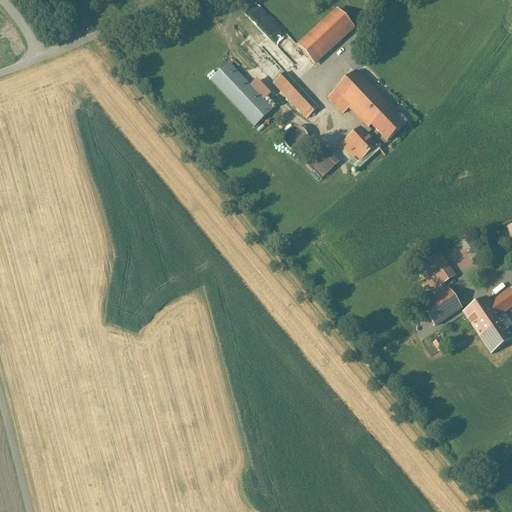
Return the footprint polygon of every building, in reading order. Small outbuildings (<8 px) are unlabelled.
[(245,14),(283,53),(295,41),(257,3),(245,14)] [(337,10),(297,47),(314,65),(353,29),(337,10)] [(271,111),(228,65),(211,81),(254,127),(271,111)] [(390,108),(355,72),(355,73),(334,92),(349,108),(364,124),(368,128),(371,125),(387,111),(390,108)] [(300,90),(284,73),(273,84),(289,101),(300,90)] [(318,109),(300,90),(289,101),(307,119),(318,109)] [(349,108),(334,92),(328,98),(343,114),(349,108)] [(395,120),(387,111),(371,125),(387,142),(407,123),(400,116),(395,120)] [(368,128),(364,124),(359,128),(366,135),(371,131),(368,128)] [(290,130),(288,131),(287,132),(286,133),(285,135),(284,136),(283,138),(283,139),(283,141),(283,143),(283,144),(284,146),(285,148),(286,149),(287,150),(289,151),(290,152),(292,153),(294,153),(297,153),(299,153),(301,152),(303,151),(305,149),(306,147),(307,145),(308,144),(308,143),(308,141),(308,138),(307,137),(307,135),(306,134),(305,132),(303,131),(302,130),(300,129),(297,129),(295,128),(293,129),(292,129),(290,130)] [(359,128),(341,145),(358,164),(359,162),(376,147),(366,135),(359,128)] [(324,147),(307,162),(322,178),(338,163),(324,147)] [(376,147),(359,162),(362,166),(379,150),(376,147)] [(458,282),(439,255),(420,268),(431,283),(425,288),(433,299),(447,289),(458,282)] [(433,299),(419,309),(432,328),(460,309),(447,289),(433,299)] [(511,289),(491,304),(498,315),(511,306),(511,289)] [(487,298),(463,313),(474,331),(498,315),(491,304),(489,302),(487,298)] [(511,336),(498,315),(474,331),(490,355),(511,340),(511,336)] [(441,340),(435,343),(439,350),(445,347),(441,340)]
